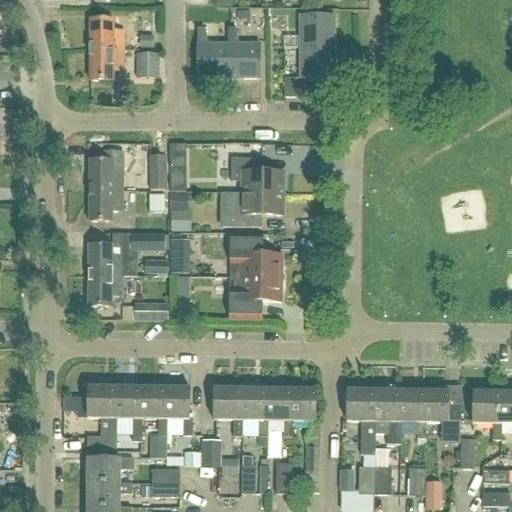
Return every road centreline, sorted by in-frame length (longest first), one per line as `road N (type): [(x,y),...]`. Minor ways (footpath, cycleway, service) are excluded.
road 1 (residential): [(352,340),(331,351),(76,349),(47,341)]
road 2 (residential): [(353,122),(47,122)]
road 3 (residential): [(47,341),(47,122)]
road 4 (residential): [(352,340),(353,122)]
road 5 (residential): [(45,511),(47,341)]
road 6 (residential): [(511,335),(352,340)]
road 7 (residential): [(379,0),(380,120),(353,122)]
road 8 (residential): [(47,122),(44,75),(22,0)]
